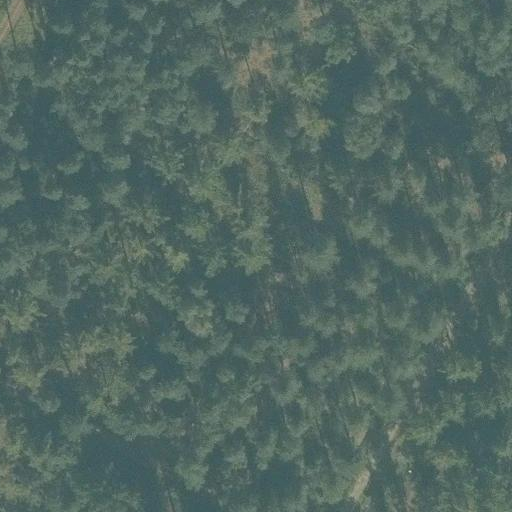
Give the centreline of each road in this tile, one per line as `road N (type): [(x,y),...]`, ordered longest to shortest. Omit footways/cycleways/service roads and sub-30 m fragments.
road 1 (track): [(511,225),(350,511)]
road 2 (track): [(244,511),(0,380)]
